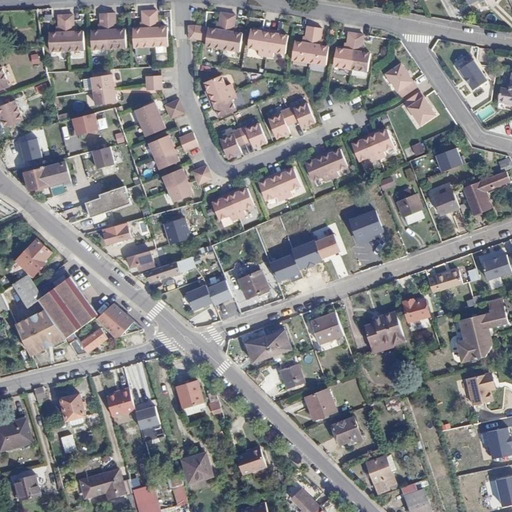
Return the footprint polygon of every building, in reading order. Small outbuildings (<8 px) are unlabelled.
[(157,10),(149,11),(150,25),(155,25),(158,22),(157,10)] [(150,25),(149,11),(142,11),(143,23),(143,24),(145,26),(150,25)] [(114,12),(107,13),(108,27),(113,27),(115,24),(114,12)] [(108,27),(107,13),(99,13),(100,25),(103,27),(108,27)] [(226,27),(228,13),(221,13),(219,24),(220,26),(222,27),(226,27)] [(234,26),(236,14),(228,13),(226,27),(231,28),(234,26)] [(72,14),(65,15),(66,29),(71,29),(73,26),(72,14)] [(65,15),(58,15),(58,26),(58,27),(61,29),(66,29),(65,15)] [(188,41),(204,40),(203,25),(188,25),(188,41)] [(313,41),(315,27),(308,26),(306,37),(308,40),(313,41)] [(160,27),(150,28),(151,47),(168,46),(167,27),(160,27)] [(321,39),(323,28),(315,27),(313,41),(318,41),(319,41),(321,39)] [(151,47),(150,28),(140,28),(133,29),(134,47),(151,47)] [(206,46),(223,49),(226,31),(216,29),(209,28),(206,46)] [(118,29),(108,30),(109,49),(126,48),(125,29),(118,29)] [(109,49),(108,30),(98,30),(90,31),(92,50),(109,49)] [(266,56),(270,32),(251,30),(248,47),(260,49),(259,55),(266,56)] [(76,31),(66,32),(67,50),(84,49),(83,31),(76,31)] [(226,31),(223,49),(240,51),(242,33),(236,32),(226,31)] [(67,50),(66,32),(56,32),(49,33),(50,51),(67,50)] [(289,35),(270,32),(266,56),(274,57),(274,51),(286,53),(289,35)] [(355,48),(357,34),(350,32),(348,44),(350,47),(355,48)] [(363,46),(364,35),(357,34),(355,48),(360,48),(363,46)] [(310,62),(312,44),(302,42),(296,41),(293,59),(310,62)] [(330,47),(322,45),(312,44),(310,62),(327,65),(330,47)] [(334,66),(351,69),(354,51),(344,49),(337,48),(334,66)] [(354,51),(351,69),(368,72),(371,53),(364,52),(354,51)] [(473,53),(455,60),(458,67),(475,61),(473,53)] [(33,65),(40,64),(38,54),(31,56),(33,65)] [(168,54),(156,56),(157,62),(169,61),(168,54)] [(459,70),(474,92),(489,81),(475,60),(459,70)] [(403,97),(418,87),(403,64),(388,74),(403,97)] [(0,90),(9,87),(1,67),(0,67),(0,90)] [(511,72),(509,89),(501,87),(498,103),(511,105),(511,72)] [(91,77),(93,91),(114,88),(112,74),(91,77)] [(212,100),(231,92),(229,85),(226,86),(221,76),(205,83),(212,100)] [(83,79),(85,91),(92,90),(90,78),(83,79)] [(40,95),(50,89),(46,82),(36,87),(40,95)] [(114,88),(93,91),(95,105),(116,102),(114,88)] [(437,114),(421,91),(406,101),(422,125),(437,114)] [(234,99),(231,92),(212,100),(219,118),(236,111),(232,100),(234,99)] [(0,115),(1,119),(5,127),(23,120),(15,100),(0,106),(0,115)] [(182,106),(179,100),(165,106),(168,112),(182,106)] [(136,110),(141,123),(160,115),(155,102),(136,110)] [(287,109),(293,123),(299,120),(303,128),(316,122),(308,103),(295,109),(294,106),(287,109)] [(182,106),(168,112),(171,118),(185,113),(182,106)] [(288,125),(293,123),(287,109),(281,111),(282,114),(269,119),(277,138),(291,133),(288,125)] [(96,113),(73,118),(71,111),(57,114),(59,124),(72,122),(75,137),(100,132),(96,113)] [(160,115),(141,123),(147,136),(166,128),(160,115)] [(105,117),(98,118),(100,128),(107,127),(105,117)] [(239,129),(245,143),(251,141),(254,148),(267,142),(260,123),(246,129),(245,126),(239,129)] [(34,129),(18,136),(25,160),(46,155),(38,127),(34,129)] [(239,146),(245,143),(239,129),(233,132),(234,134),(221,140),(229,159),(242,153),(239,146)] [(378,134),(370,137),(380,159),(387,156),(384,151),(395,147),(388,130),(378,134)] [(179,139),(182,145),(196,140),(193,133),(179,139)] [(150,144),(155,157),(174,149),(169,136),(150,144)] [(370,137),(363,140),(353,144),(360,161),(371,157),(373,162),(380,159),(370,137)] [(185,151),(198,146),(196,140),(182,145),(185,151)] [(412,147),(416,156),(425,152),(421,143),(412,147)] [(111,147),(92,152),(97,171),(116,166),(111,147)] [(174,149),(155,157),(160,170),(179,162),(174,149)] [(331,154),(324,157),(333,179),(340,176),(338,171),(348,166),(341,149),(331,154)] [(324,157),(317,159),(306,164),(313,181),(324,177),(326,181),(333,179),(324,157)] [(506,171),(510,169),(507,159),(498,162),(502,172),(506,171)] [(29,191),(34,190),(69,181),(65,164),(25,174),(29,191)] [(125,186),(127,190),(142,185),(141,182),(135,165),(134,164),(112,172),(117,188),(125,186)] [(193,172),(196,178),(210,173),(207,166),(193,172)] [(169,190),(188,182),(182,169),(163,177),(169,190)] [(276,176),(286,198),(293,195),(290,190),(301,186),(294,169),(283,173),(276,176)] [(510,182),(506,171),(502,172),(465,187),(475,216),(491,211),(485,192),(510,182)] [(199,185),(213,179),(210,173),(196,178),(199,185)] [(279,201),(286,198),(276,176),(270,179),(259,183),(266,200),(277,196),(279,201)] [(391,176),(379,182),(384,191),(396,186),(391,176)] [(69,181),(34,190),(35,194),(70,184),(69,181)] [(193,195),(188,182),(169,190),(174,203),(193,195)] [(101,198),(86,203),(91,218),(132,204),(130,198),(131,198),(131,195),(129,196),(127,190),(119,192),(117,188),(100,195),(101,198)] [(237,193),(230,195),(239,217),(246,214),(244,210),(255,205),(247,188),(237,193)] [(398,193),(401,202),(411,198),(407,189),(398,193)] [(460,208),(459,205),(454,192),(454,190),(435,198),(441,215),(460,208)] [(230,195),(223,198),(212,203),(219,220),(230,215),(232,220),(239,217),(230,195)] [(411,198),(401,202),(398,203),(404,217),(405,216),(421,210),(422,209),(417,195),(411,198)] [(460,208),(463,214),(470,211),(466,202),(459,205),(460,208)] [(196,207),(186,210),(189,220),(199,217),(196,207)] [(421,210),(405,216),(408,224),(424,218),(421,210)] [(358,241),(378,234),(383,232),(375,211),(351,221),(358,241)] [(147,233),(146,220),(137,221),(138,234),(147,233)] [(128,222),(103,229),(107,245),(132,238),(128,222)] [(379,237),(378,234),(358,241),(360,244),(379,237)] [(44,261),(53,252),(37,238),(16,260),(33,277),(47,263),(44,261)] [(8,239),(0,242),(0,250),(11,246),(8,239)] [(480,256),(487,280),(511,272),(511,250),(508,251),(506,243),(488,249),(489,253),(480,256)] [(196,266),(217,259),(213,250),(192,257),(196,266)] [(151,251),(127,258),(131,268),(137,266),(139,272),(155,267),(151,251)] [(192,257),(146,273),(150,283),(181,273),(181,272),(196,267),(196,266),(192,257)] [(340,257),(332,260),(339,279),(348,275),(340,257)] [(287,268),(275,273),(281,289),(289,286),(288,283),(309,275),(306,267),(289,273),(287,268)] [(481,279),(477,269),(469,271),(473,282),(481,279)] [(262,271),(239,281),(247,299),(270,289),(262,271)] [(459,271),(428,280),(432,291),(462,282),(459,271)] [(45,308),(66,339),(70,335),(74,333),(95,318),(98,316),(71,277),(42,298),(34,284),(31,280),(28,275),(13,284),(27,307),(39,300),(45,308)] [(236,305),(231,293),(222,296),(227,309),(236,305)] [(472,297),(474,306),(482,303),(480,295),(472,297)] [(414,298),(403,302),(408,322),(430,316),(425,299),(415,302),(414,298)] [(487,302),(488,310),(504,306),(502,298),(487,302)] [(97,319),(115,338),(144,331),(114,304),(97,319)] [(459,321),(464,342),(490,336),(488,328),(508,324),(504,306),(488,310),(489,313),(459,321)] [(32,315),(52,346),(66,339),(45,308),(32,315)] [(386,319),(376,322),(365,326),(373,353),(406,342),(396,311),(385,314),(386,319)] [(344,336),(335,312),(311,321),(320,345),(344,336)] [(374,317),(376,322),(386,319),(385,314),(374,317)] [(16,325),(31,356),(52,346),(32,315),(16,325)] [(81,343),(88,353),(108,338),(101,328),(81,343)] [(285,330),(247,344),(254,363),(292,349),(285,330)] [(464,342),(457,344),(461,360),(468,358),(469,361),(485,357),(492,345),(490,336),(464,342)] [(69,344),(77,355),(88,353),(81,343),(77,338),(69,344)] [(299,364),(280,371),(287,389),(306,383),(299,364)] [(491,376),(466,382),(472,407),(493,403),(491,393),(495,392),(491,376)] [(183,408),(204,402),(198,381),(177,387),(183,408)] [(46,397),(43,387),(34,390),(37,400),(46,397)] [(135,411),(131,388),(107,392),(111,416),(135,411)] [(218,399),(215,389),(207,391),(211,402),(218,399)] [(329,389),(306,398),(314,420),(337,411),(329,389)] [(139,409),(136,410),(142,431),(146,429),(150,442),(165,437),(151,390),(135,395),(139,409)] [(80,393),(61,399),(67,420),(70,420),(71,423),(75,425),(84,422),(84,419),(83,416),(87,415),(80,393)] [(398,394),(384,400),(386,403),(399,398),(398,394)] [(213,415),(222,412),(219,400),(210,403),(213,415)] [(354,417),(332,425),(340,445),(352,441),(352,442),(362,438),(354,417)] [(26,418),(0,425),(0,446),(1,451),(33,442),(26,418)] [(488,431),(494,457),(511,452),(511,434),(511,435),(509,426),(488,431)] [(76,450),(71,435),(62,438),(66,452),(76,450)] [(414,440),(404,443),(408,453),(417,450),(414,440)] [(261,448),(238,456),(244,474),(268,466),(261,448)] [(214,476),(207,452),(183,460),(190,483),(214,476)] [(384,480),(386,487),(396,484),(386,456),(367,463),(375,484),(376,483),(384,480)] [(133,464),(126,466),(130,479),(133,490),(153,484),(151,477),(138,481),(133,464)] [(126,493),(123,481),(120,469),(80,480),(86,498),(107,493),(108,498),(126,493)] [(183,484),(178,469),(171,471),(176,486),(183,484)] [(416,472),(400,478),(403,485),(419,479),(416,472)] [(36,474),(16,480),(21,500),(42,495),(36,474)] [(511,476),(498,480),(504,505),(511,503),(511,476)] [(133,490),(130,479),(123,481),(126,493),(131,510),(138,508),(133,490)] [(378,490),(386,487),(384,480),(376,483),(378,490)] [(154,484),(153,484),(133,490),(138,508),(139,511),(161,511),(161,510),(154,484)] [(183,484),(176,486),(173,487),(179,505),(188,502),(183,484)] [(301,486),(298,489),(306,511),(313,511),(320,506),(301,486)] [(306,511),(298,489),(291,496),(302,507),(299,510),(300,511),(306,511)] [(424,491),(407,497),(412,511),(427,511),(431,511),(424,491)] [(179,505),(178,505),(180,511),(190,511),(188,502),(179,505)] [(268,511),(266,502),(242,510),(242,511),(268,511)]
